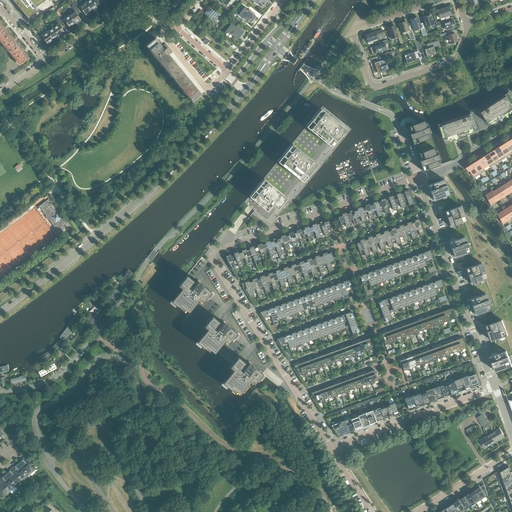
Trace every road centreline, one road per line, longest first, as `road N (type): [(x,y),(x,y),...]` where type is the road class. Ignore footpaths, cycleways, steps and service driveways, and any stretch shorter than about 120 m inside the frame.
road 1 (residential): [(0,392),(43,381),(70,363),(165,239),(300,95),(350,24)]
road 2 (secondary): [(0,311),(126,212),(245,91)]
road 3 (residential): [(230,286),(430,210)]
road 4 (residential): [(248,314),(442,242)]
road 5 (residential): [(265,341),(452,270)]
road 6 (residential): [(281,367),(463,299)]
road 7 (residential): [(297,393),(474,329)]
road 8 (residential): [(356,29),(369,84),(379,87),(451,61),(466,24)]
road 9 (residential): [(495,387),(332,448)]
road 10 (residential): [(273,231),(418,179)]
road 11 (residential): [(346,127),(270,220),(273,231)]
